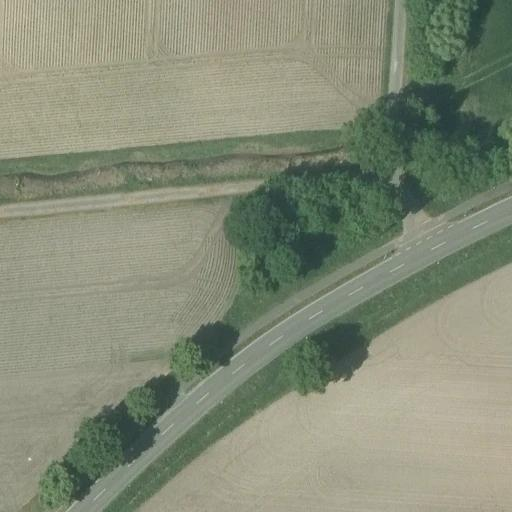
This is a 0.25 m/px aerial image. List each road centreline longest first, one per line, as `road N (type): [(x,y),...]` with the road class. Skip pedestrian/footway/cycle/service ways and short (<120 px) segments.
road 1 (tertiary): [(82,511),(276,336),(433,246)]
road 2 (unclassified): [(433,246),(405,200),(389,151),(397,0)]
